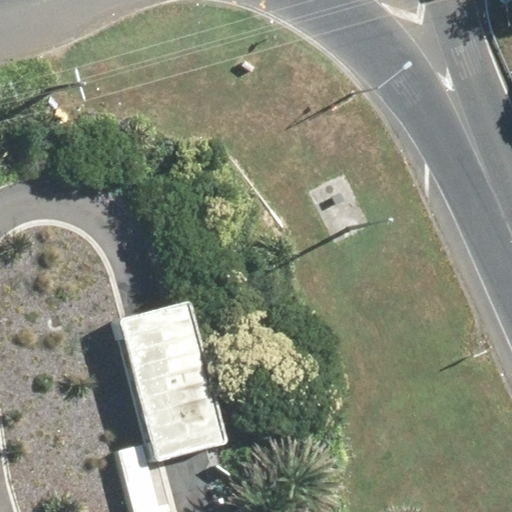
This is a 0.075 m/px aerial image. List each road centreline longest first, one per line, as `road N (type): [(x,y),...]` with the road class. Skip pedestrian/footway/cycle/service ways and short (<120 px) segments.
road 1 (motorway): [(476,137),(343,0)]
road 2 (motorway): [(476,137),(452,0)]
